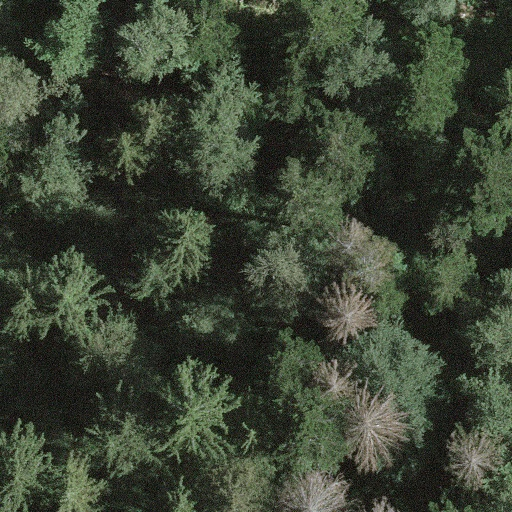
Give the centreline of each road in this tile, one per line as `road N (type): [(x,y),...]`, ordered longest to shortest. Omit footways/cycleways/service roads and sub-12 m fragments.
road 1 (track): [(241,0),(395,40),(511,58)]
road 2 (track): [(0,17),(106,17),(204,0)]
